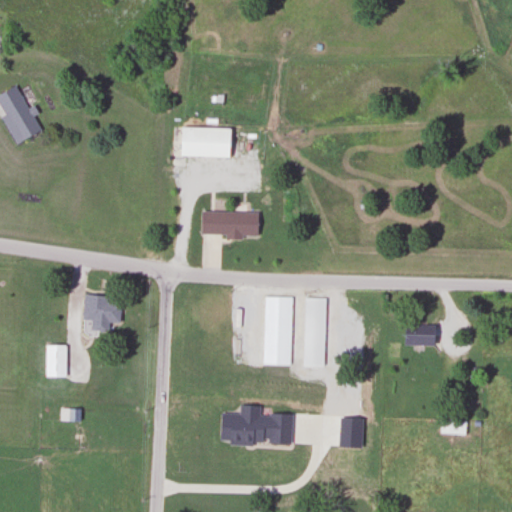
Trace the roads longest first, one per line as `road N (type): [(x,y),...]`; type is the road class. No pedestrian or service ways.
road 1 (residential): [(511,286),(204,276),(0,244)]
road 2 (residential): [(154,511),(170,272)]
